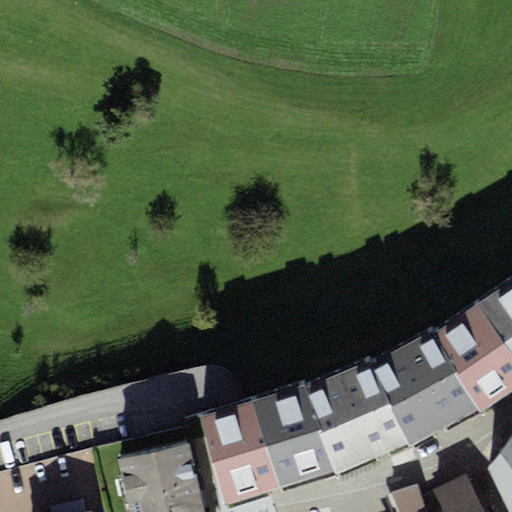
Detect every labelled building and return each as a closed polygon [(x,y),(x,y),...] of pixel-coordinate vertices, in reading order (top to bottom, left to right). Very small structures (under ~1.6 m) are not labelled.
[(511,277),(478,302),(431,331),(478,408),(480,411),(511,389),(511,277)] [(431,331),(372,360),(407,442),(409,445),(438,429),(478,408),(431,331)] [(372,360),(304,385),(334,469),(335,473),(383,452),(407,442),(372,360)] [(304,385),(253,399),(199,415),(224,504),(280,486),(334,469),(304,385)] [(511,511),(511,434),(487,466),(510,511),(511,511)] [(192,446),(119,461),(129,511),(204,511),(202,498),(192,446)] [(442,511),(485,511),(467,472),(434,489),(442,511)] [(426,511),(417,484),(382,495),(386,511),(426,511)]
